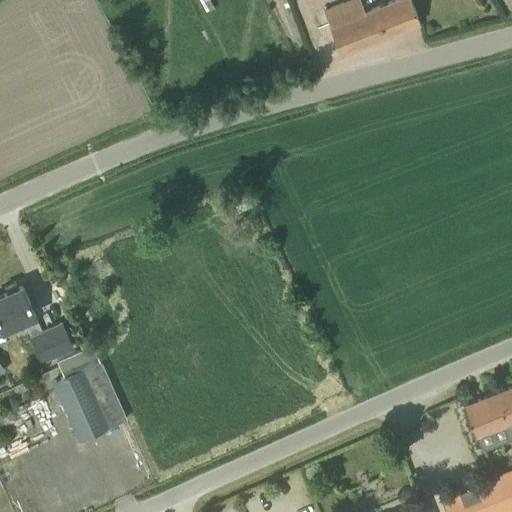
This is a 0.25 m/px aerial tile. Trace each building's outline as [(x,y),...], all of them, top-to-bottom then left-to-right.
[(349,0),(323,10),(340,54),(420,23),(411,0),(392,0),(363,12),(358,0),(349,0)] [(42,331),(35,315),(22,286),(0,295),(0,328),(2,328),(3,330),(24,320),(32,336),(31,336),(42,360),(73,346),(62,322),(42,331)] [(57,360),(64,376),(82,368),(99,360),(89,338),(79,343),(81,348),(57,360)] [(82,368),(64,376),(53,381),(79,439),(126,418),(99,360),(82,368)] [(510,437),(511,436),(511,385),(462,405),(474,435),(505,423),(510,437)] [(507,511),(511,510),(511,471),(441,499),(446,511),(507,511)]
